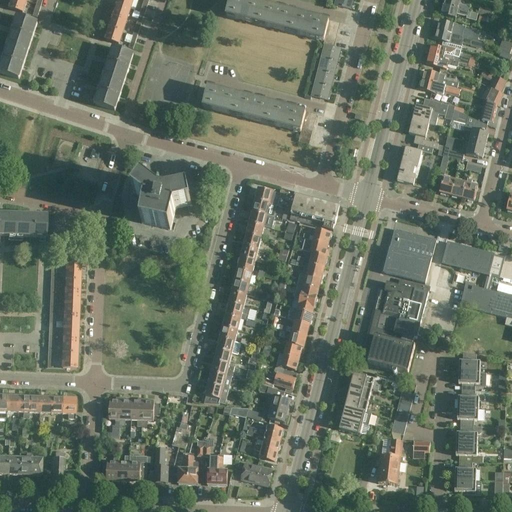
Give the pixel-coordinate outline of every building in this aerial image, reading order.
[(24,14),(27,3),(19,0),(13,0),(10,10),(20,13),(24,14)] [(119,0),(118,6),(131,11),(134,0),(119,0)] [(259,26),(264,7),(237,0),(231,0),(227,18),(259,26)] [(351,11),(353,0),(336,0),(335,6),(351,11)] [(445,0),(444,7),(469,13),(470,8),(460,5),(461,0),(459,0),(445,0)] [(127,22),(131,11),(118,6),(114,18),(127,22)] [(292,34),(297,15),(264,7),(259,26),(292,34)] [(478,15),(469,13),(444,7),(442,17),(456,20),(457,15),(468,18),(467,20),(476,22),(478,15)] [(480,8),(479,15),(480,15),(493,18),(494,12),(480,8)] [(328,28),(329,23),(297,15),(292,34),(324,43),(325,40),(326,34),(328,28)] [(479,21),(491,24),(493,18),(480,15),(479,21)] [(18,18),(0,73),(0,74),(19,81),(38,24),(18,18)] [(114,18),(110,30),(123,34),(127,22),(114,18)] [(328,28),(339,31),(340,24),(330,22),(329,23),(328,28)] [(465,30),(464,33),(453,31),(455,26),(440,22),(438,32),(478,42),(480,33),(465,30)] [(326,34),(337,37),(339,31),(328,28),(326,34)] [(120,46),(123,34),(110,30),(106,41),(120,46)] [(481,43),(478,42),(438,32),(435,42),(443,43),(442,46),(461,51),(463,44),(480,48),(481,43)] [(325,40),(336,43),(337,37),(326,34),(325,40)] [(511,51),(511,49),(511,42),(503,39),(500,47),(511,51)] [(323,46),(325,47),(334,49),(336,43),(325,40),(324,43),(323,46)] [(474,68),(476,62),(459,58),(461,51),(442,46),(441,49),(432,47),(429,57),(459,64),(474,68)] [(337,64),(341,51),(334,49),(325,47),(322,60),(337,64)] [(125,84),(131,66),(134,56),(114,49),(105,78),(125,84)] [(511,56),(502,53),(499,58),(511,62),(511,58),(511,56)] [(427,66),(447,71),(448,67),(458,69),(459,64),(429,57),(427,66)] [(334,76),(337,64),(322,60),(318,72),(334,76)] [(508,81),(510,73),(503,71),(501,79),(508,81)] [(318,72),(315,85),(331,89),(334,76),(318,72)] [(444,81),(445,77),(425,72),(423,82),(457,91),(459,85),(444,81)] [(481,78),(491,83),(489,88),(501,95),(507,83),(484,72),(481,78)] [(115,112),(125,84),(105,78),(96,106),(115,112)] [(457,91),(423,82),(420,92),(445,98),(446,95),(459,98),(461,92),(457,91)] [(328,102),(331,89),(315,85),(312,97),(328,102)] [(501,95),(489,88),(488,88),(482,99),(498,107),(504,96),(501,95)] [(236,117),(241,98),(208,89),(203,109),(236,117)] [(269,125),(274,106),(241,98),(236,117),(269,125)] [(455,108),(430,102),(428,110),(416,107),(413,121),(430,125),(436,127),(439,116),(452,119),(454,112),(455,108)] [(486,102),(482,121),(493,124),(498,107),(486,102)] [(305,119),(306,114),(274,106),(269,125),(301,134),(302,131),(303,125),(305,119)] [(472,132),(469,143),(486,147),(489,135),(486,134),(488,126),(454,112),(452,119),(452,122),(466,125),(465,131),(472,132)] [(316,122),(317,116),(306,113),(306,114),(305,119),(316,122)] [(303,125),(314,128),(316,122),(305,119),(303,125)] [(445,153),(446,148),(439,146),(439,145),(425,142),(430,125),(413,121),(409,136),(421,139),(419,147),(434,150),(445,153)] [(302,131),(313,134),(314,128),(303,125),(302,131)] [(300,137),(311,140),(313,134),(302,131),(301,134),(300,137)] [(310,146),(311,140),(300,137),(299,143),(310,146)] [(483,160),(486,147),(469,143),(466,156),(483,160)] [(419,147),(418,151),(406,149),(398,183),(414,187),(423,153),(433,155),(434,150),(419,147)] [(93,151),(90,159),(98,162),(101,153),(93,151)] [(450,159),(450,155),(445,153),(439,174),(445,175),(450,159)] [(461,161),(464,162),(465,157),(451,153),(450,155),(450,159),(461,161)] [(482,169),(472,166),(470,172),(481,175),(482,169)] [(440,194),(452,197),(455,181),(444,178),(440,194)] [(143,180),(133,193),(146,203),(142,225),(157,227),(171,231),(177,210),(192,207),(189,191),(173,194),(171,189),(172,188),(160,186),(159,187),(156,190),(143,180)] [(467,184),(455,181),(452,197),(463,200),(467,184)] [(468,181),(467,184),(463,200),(475,203),(479,187),(472,185),(472,182),(468,181)] [(258,190),(255,202),(271,206),(277,207),(278,207),(281,195),(274,193),(258,190)] [(340,209),(297,197),(290,221),(334,233),(340,209)] [(255,202),(253,213),(268,217),(274,219),(277,207),(271,206),(255,202)] [(253,213),(250,225),(265,229),(268,217),(253,213)] [(0,237),(0,238),(8,238),(8,242),(15,242),(16,217),(0,216),(0,237)] [(27,239),(31,239),(38,239),(38,243),(45,243),(45,239),(46,239),(47,219),(16,217),(15,242),(22,242),(22,239),(27,239)] [(289,224),(287,232),(294,234),(296,225),(289,224)] [(262,240),(265,229),(250,225),(247,236),(262,240)] [(299,239),(305,240),(328,246),(331,235),(316,231),(314,237),(301,234),(299,239)] [(426,286),(437,241),(395,231),(384,275),(426,286)] [(247,236),(244,248),(259,252),(262,240),(247,236)] [(327,252),(328,246),(305,240),(302,252),(312,255),(327,258),(329,252),(327,252)] [(448,244),(443,265),(489,277),(485,292),(474,289),(473,293),(466,291),(462,307),(511,320),(511,298),(490,293),(494,278),(500,279),(505,259),(448,244)] [(258,256),(259,252),(244,248),(241,259),(256,263),(258,256)] [(309,266),(324,270),(327,258),(312,255),(309,266)] [(256,263),(241,259),(238,271),(253,275),(256,263)] [(66,266),(66,282),(79,283),(80,267),(66,266)] [(322,281),(324,270),(309,266),(306,277),(322,281)] [(253,275),(238,271),(235,282),(250,286),(253,275)] [(298,287),(303,289),(319,293),(322,281),(306,277),(300,276),(298,287)] [(79,295),(79,283),(66,282),(65,294),(79,295)] [(250,286),(235,282),(232,293),(247,297),(253,299),(256,288),(250,286)] [(373,366),(394,371),(408,375),(416,348),(413,347),(415,339),(418,340),(429,295),(431,295),(432,289),(412,284),(410,290),(388,284),(386,292),(381,291),(366,349),(372,351),(368,365),(373,366)] [(300,300),(316,304),(319,293),(303,289),(300,300)] [(267,300),(273,301),(275,293),(269,291),(267,300)] [(247,297),(232,293),(229,305),(244,309),(247,297)] [(78,307),(79,295),(65,294),(65,307),(78,307)] [(297,311),(313,315),(316,304),(300,300),(297,311)] [(229,305),(226,317),(241,320),(247,322),(250,311),(244,309),(229,305)] [(65,307),(64,318),(78,319),(78,307),(65,307)] [(310,327),(313,315),(297,311),(291,310),(288,321),(294,323),(310,327)] [(241,320),(226,317),(223,328),(238,332),(241,320)] [(77,331),(78,319),(64,318),(64,330),(77,331)] [(307,338),(310,327),(294,323),(293,330),(282,327),(281,331),(287,333),(291,334),(307,338)] [(238,332),(223,328),(220,339),(236,343),(238,332)] [(64,330),(63,343),(77,344),(77,331),(64,330)] [(289,345),(304,350),(307,338),(291,334),(289,345)] [(236,343),(220,339),(217,351),(232,355),(238,356),(241,345),(236,343)] [(77,356),(77,344),(63,343),(63,355),(77,356)] [(287,345),(284,357),(299,361),(300,357),(302,358),(304,350),(289,345),(287,345)] [(255,349),(252,360),(258,361),(260,351),(255,349)] [(232,355),(217,351),(215,362),(229,366),(232,355)] [(63,355),(63,371),(76,372),(77,356),(63,355)] [(460,363),(459,375),(480,375),(480,364),(476,363),(477,357),(463,355),(463,363),(460,363)] [(297,372),(299,361),(284,357),(281,368),(297,372)] [(215,362),(212,374),(227,378),(232,379),(236,368),(229,366),(215,362)] [(296,380),(298,375),(285,371),(284,376),(275,374),(274,379),(264,376),(261,386),(273,390),(274,386),(286,390),(285,394),(291,396),(292,392),(293,392),(296,380)] [(227,378),(212,374),(210,380),(209,386),(224,389),(224,390),(229,391),(232,379),(227,378)] [(375,381),(354,375),(351,387),(372,392),(375,381)] [(479,387),(480,375),(459,375),(459,386),(462,387),(462,393),(475,393),(475,387),(479,387)] [(415,386),(408,385),(406,391),(413,393),(415,386)] [(224,390),(224,389),(209,386),(206,397),(207,397),(205,404),(220,405),(226,406),(229,391),(224,390)] [(369,403),(372,392),(351,387),(349,398),(369,403)] [(283,400),(285,394),(268,389),(266,396),(274,398),(271,408),(288,413),(291,402),(283,400)] [(413,402),(414,396),(402,393),(401,399),(413,402)] [(458,399),(458,410),(479,411),(479,399),(475,399),(475,393),(462,393),(462,399),(458,399)] [(18,398),(8,397),(7,414),(18,415),(18,398)] [(29,415),(30,398),(18,398),(18,415),(23,415),(23,421),(28,421),(29,415)] [(41,399),(30,398),(29,415),(40,416),(41,399)] [(366,414),(369,403),(349,398),(346,409),(366,414)] [(51,399),(41,399),(40,416),(51,416),(51,399)] [(51,416),(62,417),(62,399),(51,399),(51,416)] [(76,400),(62,399),(62,417),(70,417),(70,421),(75,422),(76,400)] [(115,427),(120,427),(121,402),(110,402),(109,421),(116,421),(115,427)] [(132,402),(121,402),(120,427),(125,428),(126,422),(132,422),(132,402)] [(142,428),(143,403),(132,402),(132,422),(138,422),(137,428),(142,428)] [(155,403),(143,403),(142,428),(147,428),(148,422),(154,423),(154,417),(160,418),(161,406),(155,405),(155,403)] [(400,404),(398,411),(410,414),(411,407),(400,404)] [(288,413),(271,408),(268,420),(285,425),(288,413)] [(246,419),(248,411),(248,409),(235,409),(234,416),(246,419)] [(366,414),(346,409),(343,420),(363,425),(369,427),(372,416),(366,414)] [(478,423),(479,411),(458,410),(457,422),(461,422),(461,428),(474,429),(474,423),(478,423)] [(248,411),(246,419),(262,423),(264,415),(248,411)] [(408,420),(410,414),(398,411),(396,416),(408,420)] [(408,420),(396,416),(395,422),(407,425),(408,420)] [(343,420),(340,431),(360,437),(361,435),(362,435),(368,435),(370,428),(369,427),(363,425),(343,420)] [(405,431),(407,425),(395,422),(393,428),(405,431)] [(182,449),(187,432),(189,426),(184,424),(182,430),(180,429),(174,453),(181,455),(182,449)] [(254,434),(259,435),(281,442),(283,431),(268,427),(267,432),(260,430),(260,431),(249,427),(248,432),(254,434)] [(405,431),(393,428),(392,434),(404,437),(405,431)] [(457,434),(456,446),(477,447),(478,435),(474,435),(474,429),(461,428),(460,435),(457,434)] [(54,440),(56,433),(60,433),(61,430),(50,429),(50,439),(54,440)] [(187,432),(182,449),(188,451),(193,433),(187,432)] [(263,448),(278,453),(281,442),(259,435),(257,440),(256,446),(263,448)] [(50,439),(46,439),(46,449),(52,449),(52,446),(54,440),(50,439)] [(211,448),(214,448),(214,441),(206,441),(206,443),(204,448),(204,458),(210,458),(211,448)] [(399,487),(403,443),(391,441),(390,458),(382,457),(379,485),(399,487)] [(204,458),(204,448),(206,443),(198,442),(198,458),(204,458)] [(430,455),(430,454),(431,444),(414,443),(414,454),(430,455)] [(278,453),(263,448),(256,446),(254,451),(261,453),(260,459),(275,463),(278,453)] [(477,458),(477,447),(456,446),(456,458),(459,458),(459,464),(472,464),(483,465),(483,458),(477,458)] [(168,485),(169,469),(165,468),(165,450),(157,450),(156,473),(150,472),(150,477),(149,477),(149,484),(168,485)] [(65,481),(69,483),(72,481),(72,480),(73,480),(73,472),(65,472),(65,461),(64,461),(64,455),(56,455),(56,461),(52,461),(52,481),(64,481),(64,480),(65,480),(65,481)] [(178,485),(188,486),(190,457),(190,455),(184,455),(184,470),(179,469),(178,485)] [(190,457),(188,486),(198,486),(199,466),(194,466),(195,455),(190,455),(190,457)] [(26,460),(20,460),(19,478),(30,478),(31,460),(30,460),(31,456),(26,456),(26,460)] [(219,459),(218,487),(228,487),(228,472),(223,471),(224,456),(219,456),(219,459)] [(107,482),(118,483),(119,463),(119,457),(114,457),(114,463),(108,463),(107,482)] [(118,483),(129,483),(130,464),(130,458),(125,458),(125,464),(119,463),(118,483)] [(130,458),(130,464),(129,483),(141,484),(141,474),(147,474),(147,465),(152,465),(153,459),(130,458)] [(9,460),(0,459),(0,476),(8,477),(9,460)] [(208,487),(218,487),(219,459),(209,459),(208,487)] [(20,460),(9,460),(8,477),(19,478),(20,460)] [(42,461),(31,460),(30,478),(41,478),(42,461)] [(244,473),(271,481),(273,472),(246,464),(244,473)] [(455,470),(455,482),(476,482),(476,471),(472,471),(472,464),(459,464),(459,470),(455,470)] [(269,489),(271,481),(244,473),(241,482),(269,489)] [(511,475),(504,475),(503,483),(503,487),(510,488),(511,485),(511,484),(511,475)] [(475,501),(476,482),(455,482),(454,494),(461,494),(461,500),(475,501)] [(495,498),(503,499),(503,487),(503,483),(495,483),(495,498)]
